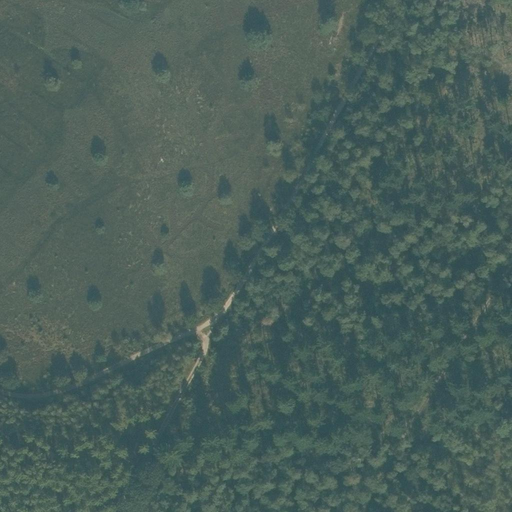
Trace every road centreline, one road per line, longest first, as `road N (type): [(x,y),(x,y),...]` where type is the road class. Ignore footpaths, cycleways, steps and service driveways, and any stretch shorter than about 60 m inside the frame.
road 1 (track): [(214,322),(397,0)]
road 2 (track): [(370,511),(502,279)]
road 3 (track): [(0,392),(59,392),(214,322)]
road 4 (track): [(214,322),(112,511)]
